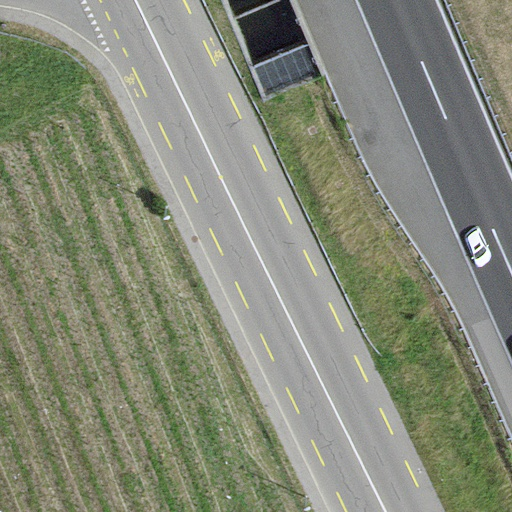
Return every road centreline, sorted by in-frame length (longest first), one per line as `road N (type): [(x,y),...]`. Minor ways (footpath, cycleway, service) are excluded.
road 1 (tertiary): [(135,0),(387,511)]
road 2 (motorway): [(393,0),(511,276)]
